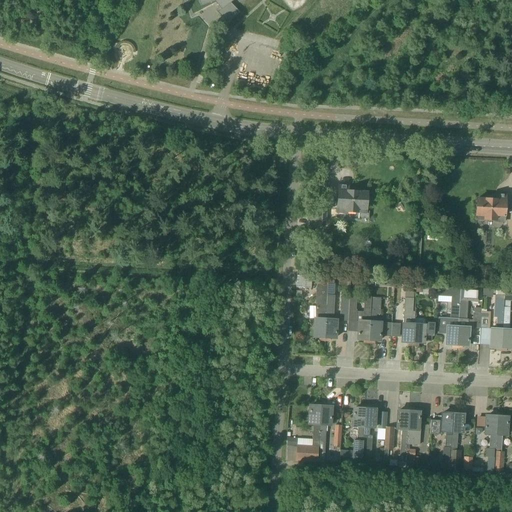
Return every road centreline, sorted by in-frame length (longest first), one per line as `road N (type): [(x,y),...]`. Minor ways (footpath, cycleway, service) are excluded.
road 1 (residential): [(281,369),(294,137)]
road 2 (residential): [(511,382),(281,369)]
road 3 (tertiary): [(294,137),(511,150)]
road 4 (tertiary): [(86,90),(294,137)]
road 5 (unclassified): [(272,511),(281,369)]
